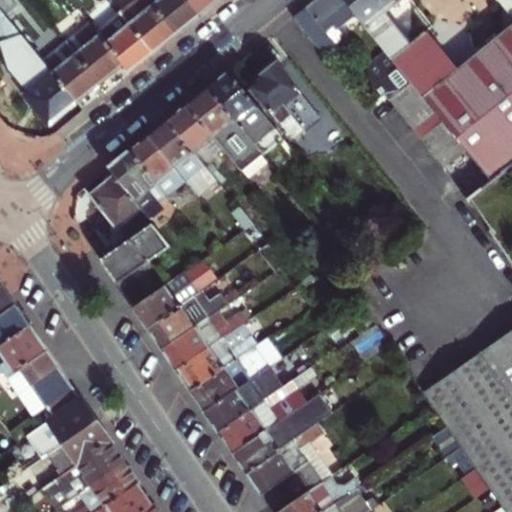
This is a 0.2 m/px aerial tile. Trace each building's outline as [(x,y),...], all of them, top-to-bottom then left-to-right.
[(0,0),(0,40),(9,38),(22,34),(13,23),(0,6),(0,0)] [(10,0),(0,0),(0,6),(13,23),(23,15),(10,0)] [(163,43),(175,34),(151,5),(147,0),(136,0),(120,13),(128,24),(152,52),(163,43)] [(186,26),(199,15),(186,0),(147,0),(151,5),(175,34),(186,26)] [(212,4),(217,0),(186,0),(199,15),(212,4)] [(317,0),(317,1),(298,16),(328,53),(367,22),(349,0),(317,0)] [(349,0),(367,22),(393,54),(471,149),(497,179),(511,166),(511,0),(510,0),(511,2),(511,32),(462,73),(429,33),(416,44),(391,11),(403,0),(349,0)] [(141,61),(152,52),(128,24),(120,13),(97,33),(99,36),(105,42),(123,64),(129,71),(141,61)] [(112,73),(123,64),(105,42),(99,36),(97,33),(89,23),(66,42),(77,55),(100,83),(112,73)] [(89,92),(100,83),(77,55),(66,42),(43,61),(54,74),(77,103),(89,92)] [(393,54),(376,66),(380,100),(389,93),(449,167),(471,149),(393,54)] [(258,77),(251,82),(296,136),(306,128),(300,121),(312,110),(305,101),(310,97),(281,62),(268,73),(266,70),(258,77)] [(221,78),(212,86),(266,154),(286,138),(231,70),(221,78)] [(62,114),(77,103),(54,74),(44,81),(26,97),(48,125),(62,114)] [(203,93),(191,103),(226,146),(246,170),(266,154),(212,86),(203,93)] [(182,110),(171,119),(215,172),(220,168),(216,164),(215,155),(226,146),(191,103),(182,110)] [(163,126),(152,134),(189,179),(201,195),(221,179),(215,172),(171,119),(163,126)] [(143,142),(134,149),(170,195),(189,179),(152,134),(143,142)] [(113,166),(119,173),(157,220),(164,229),(175,220),(161,202),(170,195),(134,149),(123,157),(113,166)] [(107,183),(97,192),(124,226),(127,224),(136,235),(157,220),(119,173),(107,183)] [(136,235),(133,236),(151,259),(174,242),(164,229),(157,220),(136,235)] [(111,269),(120,281),(151,259),(133,236),(103,258),(111,269)] [(143,316),(150,326),(198,295),(218,282),(204,262),(169,284),(136,306),(143,316)] [(131,298),(136,306),(169,284),(155,264),(123,286),(131,298)] [(0,313),(17,302),(0,275),(0,313)] [(157,336),(165,347),(221,308),(231,301),(225,291),(205,305),(198,295),(150,326),(157,336)] [(0,345),(31,323),(24,312),(17,302),(0,313),(0,345)] [(174,360),(179,369),(246,323),(240,313),(229,321),(221,308),(165,347),(174,360)] [(187,379),(194,390),(269,338),(255,317),(246,323),(179,369),(187,379)] [(379,322),(355,339),(369,359),(394,343),(379,322)] [(33,383),(59,364),(47,346),(31,323),(0,345),(0,351),(6,360),(1,364),(11,378),(23,369),(33,383)] [(511,336),(486,354),(511,391),(511,336)] [(202,401),(208,410),(272,366),(283,358),(269,338),(194,390),(202,401)] [(511,511),(511,391),(486,354),(428,392),(480,467),(494,487),(507,506),(511,511)] [(33,383),(47,403),(73,385),(66,374),(59,364),(33,383)] [(215,421),(222,431),(286,387),(272,366),(208,410),(215,421)] [(228,439),(236,451),(310,400),(303,389),(320,377),(313,368),(286,387),(222,431),(228,439)] [(65,441),(97,419),(93,413),(73,385),(47,403),(55,414),(34,429),(50,452),(65,441)] [(243,461),(250,471),(321,422),(337,411),(323,391),(310,400),(236,451),(243,461)] [(58,476),(110,439),(100,425),(97,419),(65,441),(74,455),(54,470),(58,476)] [(257,482),(264,491),(308,460),(320,452),(313,441),(327,430),(321,422),(250,471),(257,482)] [(447,428),(437,435),(448,451),(457,444),(447,428)] [(93,483),(125,460),(121,455),(110,439),(58,476),(43,486),(57,507),(93,483)] [(308,460),(323,482),(335,474),(320,452),(308,460)] [(82,511),(95,511),(139,482),(129,467),(125,460),(93,483),(103,497),(82,511)] [(272,503),(277,511),(280,511),(323,482),(308,460),(264,491),(272,503)] [(494,487),(480,467),(466,477),(479,496),(494,487)] [(323,511),(360,487),(364,484),(359,477),(347,485),(345,484),(342,483),(336,473),(335,474),(323,482),(280,511),(323,511)] [(139,511),(153,502),(146,492),(139,482),(95,511),(139,511)] [(367,511),(381,503),(376,496),(368,501),(360,487),(323,511),(367,511)] [(159,511),(153,502),(139,511),(159,511)]
